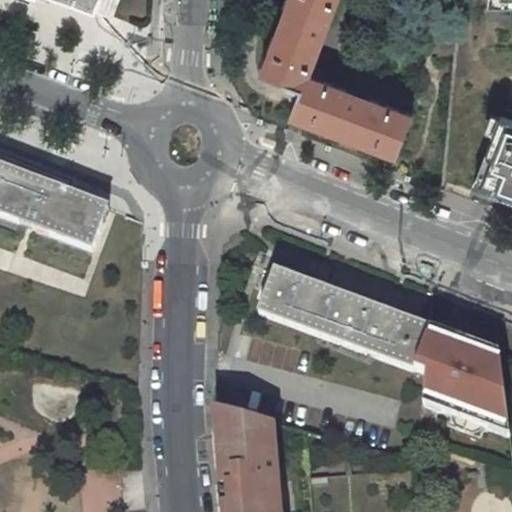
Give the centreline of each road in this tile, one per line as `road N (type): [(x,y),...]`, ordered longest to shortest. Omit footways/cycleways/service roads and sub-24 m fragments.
road 1 (residential): [(0,76),(133,126),(161,145),(179,175),(177,407),(185,511)]
road 2 (residential): [(511,289),(220,163),(176,88),(174,0)]
